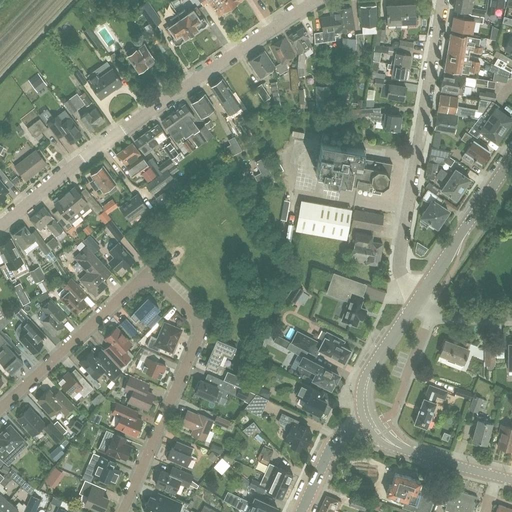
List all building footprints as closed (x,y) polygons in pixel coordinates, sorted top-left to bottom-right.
[(148,0),(138,7),(150,23),(152,27),(161,20),(148,0)] [(209,1),(218,14),(225,9),(228,9),(229,7),(231,6),(226,0),(199,0),(203,5),(209,1)] [(471,13),(473,0),(455,0),(454,10),(471,13)] [(503,6),(503,0),(488,0),(488,4),(487,12),(494,13),(495,5),(503,6)] [(361,25),(377,24),(375,4),(360,5),(361,25)] [(416,19),(415,19),(414,4),(400,5),(401,23),(407,22),(407,25),(416,24),(416,19)] [(401,23),(400,5),(386,5),(387,15),(385,15),(386,24),(395,23),(396,29),(401,28),(401,23)] [(344,30),(355,28),(351,6),(340,8),(344,30)] [(177,13),(191,33),(201,27),(203,27),(205,25),(206,23),(207,22),(203,17),(199,19),(197,15),(200,13),(196,7),(187,13),(184,9),(177,13)] [(338,31),(344,30),(340,8),(330,9),(331,15),(321,17),(323,28),(324,28),(324,30),(323,30),(324,38),(334,37),(334,36),(338,35),(338,31)] [(191,33),(177,13),(171,18),(174,22),(165,28),(169,34),(173,32),(175,36),(171,38),(175,44),(177,43),(179,43),(181,42),(182,40),(191,33)] [(453,16),(451,30),(471,33),(473,21),(481,23),(483,16),(477,15),(472,14),(471,14),(470,20),(453,16)] [(511,18),(504,16),(502,22),(511,25),(511,18)] [(152,27),(150,23),(143,28),(150,37),(156,33),(152,27)] [(298,54),(311,46),(306,37),(308,36),(302,27),(287,36),(298,54)] [(383,40),(385,30),(378,29),(376,39),(383,40)] [(356,42),(354,59),(361,60),(364,38),(363,33),(355,34),(356,42)] [(450,33),(449,41),(478,46),(479,38),(466,36),(466,35),(450,33)] [(95,38),(91,42),(97,50),(101,46),(95,38)] [(285,60),(294,55),(284,38),(270,46),(279,63),(276,65),(279,73),(287,69),(284,63),(286,62),(285,60)] [(349,38),(347,54),(354,54),(356,39),(349,38)] [(411,50),(412,42),(399,40),(398,48),(411,50)] [(480,52),(481,47),(478,46),(449,41),(447,51),(463,54),(463,53),(468,54),(468,50),(480,52)] [(389,47),(379,45),(375,44),(373,51),(387,53),(389,47)] [(148,66),(154,62),(143,46),(135,51),(133,47),(125,52),(138,71),(147,65),(148,66)] [(259,77),(275,66),(264,50),(248,60),(259,77)] [(458,63),(478,67),(479,61),(467,59),(467,56),(463,55),(463,54),(447,51),(447,52),(445,61),(458,63)] [(409,67),(411,55),(395,52),(395,55),(393,55),(391,63),(394,63),(393,64),(396,64),(407,66),(407,67),(409,67)] [(497,57),(511,66),(511,59),(500,52),(497,57)] [(511,66),(497,57),(493,64),(511,72),(511,66)] [(477,72),(478,67),(458,63),(445,61),(444,70),(460,73),(461,68),(465,69),(465,70),(477,72)] [(406,70),(407,67),(407,66),(396,64),(393,64),(388,63),(387,68),(393,69),(392,76),(408,78),(409,71),(406,70)] [(511,72),(493,64),(492,65),(498,68),(497,72),(508,77),(510,77),(511,72)] [(297,68),(290,69),(293,93),(298,93),(298,84),(299,84),(298,75),(297,68)] [(82,86),(87,82),(79,69),(73,73),(82,86)] [(100,98),(121,82),(112,69),(100,77),(97,74),(88,80),(100,98)] [(444,72),(442,81),(464,85),(465,76),(444,72)] [(508,77),(497,72),(496,74),(494,74),(493,79),(506,82),(508,77)] [(34,88),(38,85),(40,86),(44,83),(38,75),(29,82),(34,88)] [(383,86),(384,79),(375,77),(374,85),(383,86)] [(476,77),(475,83),(485,84),(485,87),(494,89),(495,80),(476,77)] [(231,108),(239,103),(222,78),(210,86),(221,102),(225,99),(231,108)] [(281,108),(276,81),(270,82),(276,110),(281,108)] [(465,95),(466,92),(463,91),(464,85),(442,81),(441,91),(465,95)] [(404,99),(406,86),(389,83),(386,96),(404,99)] [(255,88),(264,101),(270,97),(261,84),(255,88)] [(328,86),(316,87),(316,109),(328,108),(328,86)] [(376,98),(378,92),(371,89),(369,96),(376,98)] [(86,96),(84,93),(79,96),(82,100),(85,105),(86,106),(91,103),(87,96),(86,96)] [(191,100),(191,103),(200,117),(214,107),(205,94),(197,98),(195,97),(191,100)] [(458,97),(440,94),(437,110),(455,113),(455,114),(473,118),(475,109),(456,105),(458,97)] [(475,109),(473,118),(477,118),(479,116),(480,116),(482,114),(487,106),(491,101),(479,98),(477,109),(475,109)] [(77,109),(69,99),(64,103),(71,113),(77,109)] [(487,106),(482,114),(504,130),(511,118),(496,108),(499,105),(492,100),(491,101),(487,106)] [(195,118),(185,104),(176,110),(183,119),(201,143),(202,143),(212,135),(205,124),(199,129),(193,120),(195,118)] [(399,129),(401,115),(385,112),(373,113),(372,107),(363,108),(360,108),(356,108),(343,109),(344,117),(361,116),(361,115),(370,115),(370,117),(372,117),(373,119),(383,121),(382,127),(393,129),(392,130),(397,131),(398,129),(399,129)] [(90,131),(104,120),(95,108),(88,113),(87,112),(80,117),(90,131)] [(183,119),(176,110),(169,115),(185,136),(188,134),(194,142),(197,140),(200,144),(201,143),(183,119)] [(455,132),(458,115),(437,111),(434,129),(455,132)] [(482,114),(480,116),(479,116),(477,118),(468,131),(477,137),(481,130),(496,141),(504,130),(482,114)] [(47,122),(58,137),(63,133),(70,143),(81,134),(78,129),(79,129),(70,117),(63,123),(57,115),(47,122)] [(185,136),(169,115),(161,121),(176,140),(183,135),(184,137),(185,136)] [(27,128),(34,137),(47,128),(40,118),(27,128)] [(213,125),(209,120),(204,123),(208,128),(213,125)] [(160,143),(167,138),(157,124),(150,129),(160,143)] [(142,135),(153,149),(160,143),(150,129),(142,135)] [(489,150),(480,144),(482,143),(465,131),(460,138),(469,144),(461,156),(470,162),(473,158),(480,163),(489,150)] [(153,149),(142,135),(134,140),(145,154),(153,149)] [(235,153),(240,150),(233,137),(228,140),(231,144),(235,153)] [(182,142),(189,151),(193,148),(186,139),(182,142)] [(389,184),(392,163),(364,157),(365,149),(321,140),(315,169),(319,169),(317,177),(372,188),(371,192),(380,194),(381,189),(389,184)] [(127,166),(141,156),(132,142),(116,154),(121,161),(123,160),(127,166)] [(162,147),(170,157),(171,159),(176,155),(178,154),(170,142),(162,147)] [(445,149),(431,146),(430,154),(443,156),(445,149)] [(25,180),(46,163),(35,150),(15,166),(25,180)] [(176,155),(171,159),(174,164),(184,157),(181,152),(178,154),(176,155)] [(447,157),(443,156),(430,154),(428,161),(436,162),(442,163),(447,157)] [(157,176),(166,169),(162,163),(159,166),(152,157),(146,161),(157,176)] [(162,163),(166,169),(167,169),(174,164),(171,159),(170,157),(162,163)] [(434,172),(436,162),(428,161),(426,171),(434,172)] [(156,175),(149,165),(148,166),(147,164),(139,170),(147,182),(156,175)] [(167,169),(171,174),(178,169),(174,164),(167,169)] [(96,170),(90,174),(94,179),(90,182),(95,189),(99,186),(103,191),(115,183),(103,166),(101,166),(99,167),(97,168),(96,170)] [(8,190),(7,188),(13,183),(0,168),(0,200),(6,195),(4,193),(8,190)] [(440,168),(438,172),(462,189),(465,183),(467,184),(469,180),(468,179),(469,178),(460,172),(462,171),(458,168),(457,170),(455,168),(449,177),(447,175),(448,173),(440,168)] [(166,169),(157,176),(146,184),(152,193),(173,177),(167,169),(166,169)] [(265,185),(273,181),(267,169),(260,173),(254,176),(257,183),(265,185)] [(459,193),(462,189),(438,172),(435,176),(443,181),(444,179),(447,180),(441,189),(443,190),(442,192),(446,194),(447,193),(455,199),(456,197),(457,198),(460,194),(459,193)] [(88,191),(82,197),(74,186),(64,195),(77,210),(87,202),(97,214),(103,209),(88,191)] [(448,210),(439,204),(443,199),(428,189),(422,198),(430,203),(421,216),(430,222),(429,223),(434,227),(435,225),(437,226),(438,224),(440,222),(441,220),(448,210)] [(67,219),(77,210),(64,195),(63,195),(61,193),(53,200),(55,203),(54,203),(64,215),(58,220),(66,231),(72,225),(67,219)] [(129,221),(147,207),(136,194),(119,207),(129,221)] [(105,212),(111,208),(109,206),(111,204),(107,197),(98,203),(103,209),(105,212)] [(346,238),(351,209),(301,199),(296,229),(346,238)] [(56,236),(63,230),(43,206),(29,218),(39,230),(46,224),(56,236)] [(381,231),(383,215),(354,209),(351,225),(381,231)] [(99,215),(106,223),(111,219),(104,211),(99,215)] [(117,240),(124,235),(112,220),(105,224),(117,240)] [(35,229),(30,233),(24,226),(12,234),(17,240),(14,241),(17,246),(19,244),(23,248),(27,252),(37,244),(44,254),(50,250),(35,229)] [(84,230),(87,235),(92,231),(88,226),(84,230)] [(378,265),(382,244),(371,242),(372,236),(356,233),(351,260),(378,265)] [(92,239),(89,236),(84,240),(87,244),(92,239)] [(53,237),(46,242),(51,249),(58,244),(53,237)] [(12,242),(10,239),(0,244),(0,247),(2,252),(1,253),(5,260),(6,260),(7,262),(1,266),(7,278),(18,272),(14,266),(23,262),(14,246),(12,242)] [(124,268),(134,259),(118,242),(108,251),(113,257),(108,262),(116,271),(122,266),(124,268)] [(103,280),(111,272),(87,246),(74,257),(88,272),(79,279),(95,296),(107,284),(103,280)] [(44,278),(39,266),(29,271),(35,282),(44,278)] [(335,296),(349,301),(342,320),(356,325),(358,318),(362,319),(365,309),(359,306),(362,297),(351,293),(355,281),(334,273),(331,280),(339,283),(335,296)] [(85,305),(86,304),(80,298),(85,293),(71,277),(60,284),(67,291),(60,298),(75,314),(80,309),(82,310),(85,307),(85,305)] [(44,281),(40,283),(45,292),(49,290),(44,281)] [(303,290),(295,285),(287,297),(294,302),(303,290)] [(306,294),(301,300),(306,304),(311,299),(306,294)] [(144,301),(129,317),(135,322),(140,317),(146,322),(151,326),(159,317),(154,313),(159,308),(153,303),(155,302),(147,295),(143,300),(144,301)] [(53,334),(63,325),(59,321),(65,316),(49,299),(41,307),(47,314),(40,320),(53,334)] [(38,327),(30,318),(21,308),(15,314),(23,322),(19,325),(17,329),(16,333),(18,336),(19,337),(18,338),(32,353),(43,343),(33,333),(38,327)] [(120,324),(131,336),(137,331),(126,318),(120,324)] [(158,351),(160,347),(171,351),(181,329),(164,322),(157,338),(151,336),(147,346),(158,351)] [(130,343),(116,327),(104,338),(110,344),(104,349),(120,366),(129,357),(122,350),(130,343)] [(0,361),(11,373),(22,362),(9,348),(13,344),(0,329),(0,361)] [(290,342),(300,347),(311,352),(311,351),(314,345),(318,347),(317,349),(318,349),(343,362),(344,362),(344,361),(346,357),(348,357),(351,351),(349,351),(349,350),(350,350),(350,349),(349,349),(341,345),(343,341),(343,340),(326,332),(326,331),(325,331),(325,332),(321,340),(321,339),(321,340),(321,341),(320,343),(296,330),(290,342)] [(235,349),(236,346),(219,339),(216,347),(214,346),(205,367),(206,367),(207,366),(216,370),(223,353),(231,357),(232,354),(233,355),(235,349)] [(467,348),(469,343),(462,340),(460,346),(445,340),(440,353),(456,359),(454,363),(462,366),(468,349),(467,348)] [(297,353),(300,347),(290,342),(290,341),(287,348),(297,353)] [(495,366),(495,341),(485,341),(485,366),(495,366)] [(156,353),(144,348),(139,359),(145,361),(141,369),(160,377),(165,365),(153,360),(156,353)] [(91,350),(79,361),(94,378),(102,370),(111,379),(120,370),(101,349),(95,355),(91,350)] [(335,381),(338,375),(302,356),(293,373),(301,376),(303,373),(330,387),(333,380),(335,381)] [(68,371),(58,380),(72,395),(78,390),(83,396),(92,388),(82,376),(77,381),(68,371)] [(240,387),(245,389),(249,380),(243,378),(242,380),(229,375),(226,381),(231,383),(240,387)] [(223,380),(215,376),(211,384),(205,382),(200,380),(195,392),(212,399),(218,402),(221,395),(225,397),(231,383),(226,381),(223,380)] [(149,385),(142,382),(129,377),(124,389),(132,392),(128,400),(147,408),(153,394),(146,391),(149,385)] [(295,396),(304,400),(301,406),(319,415),(325,402),(319,399),(322,393),(311,388),(301,383),(295,396)] [(444,398),(447,391),(428,383),(424,397),(423,397),(414,422),(426,427),(429,418),(431,419),(434,412),(432,411),(435,402),(434,401),(436,395),(444,398)] [(245,389),(240,387),(236,395),(245,399),(249,391),(245,389)] [(473,392),(457,387),(455,394),(471,399),(473,392)] [(270,395),(268,391),(262,388),(259,394),(268,399),(270,395)] [(48,390),(37,400),(51,414),(59,407),(65,414),(73,406),(58,390),(53,395),(48,390)] [(477,411),(482,398),(474,395),(469,408),(477,411)] [(131,408),(117,402),(112,413),(120,416),(115,426),(135,435),(142,420),(128,414),(131,408)] [(29,407),(17,419),(32,435),(44,424),(29,407)] [(199,415),(187,410),(181,424),(193,429),(190,434),(204,440),(213,420),(199,414),(199,415)] [(214,421),(229,428),(232,422),(217,415),(214,421)] [(486,443),(491,423),(482,421),(483,417),(477,415),(474,426),(476,426),(472,440),(486,443)] [(288,416),(282,427),(287,432),(283,440),(291,443),(290,446),(298,450),(300,445),(304,447),(305,445),(307,446),(309,441),(308,440),(311,433),(307,431),(308,429),(293,421),(294,419),(288,416)] [(69,427),(76,432),(81,424),(75,419),(69,427)] [(56,441),(64,435),(50,421),(43,427),(56,441)] [(253,421),(242,430),(248,436),(256,430),(258,432),(260,431),(253,421)] [(500,424),(498,434),(500,434),(497,446),(511,450),(511,446),(511,423),(511,427),(500,424)] [(22,439),(10,425),(0,434),(0,458),(8,465),(17,457),(10,450),(22,439)] [(113,439),(111,438),(108,443),(102,441),(98,449),(119,458),(120,456),(125,458),(130,446),(122,443),(124,437),(115,433),(113,439)] [(171,446),(166,458),(186,467),(194,448),(176,441),(173,447),(171,446)] [(260,453),(263,454),(260,461),(267,464),(273,451),(263,446),(260,453)] [(114,483),(120,471),(114,469),(117,463),(93,453),(89,463),(96,466),(93,474),(100,477),(98,480),(106,483),(107,480),(114,483)] [(224,455),(223,458),(229,465),(232,459),(224,455)] [(56,487),(68,474),(59,466),(47,480),(56,487)] [(161,470),(155,484),(174,492),(179,482),(187,486),(192,475),(172,466),(169,474),(161,470)] [(277,482),(286,487),(292,473),(277,466),(272,477),(278,480),(277,482)] [(0,510),(8,501),(2,495),(6,490),(3,488),(4,486),(16,473),(11,468),(4,477),(0,481),(0,510)] [(386,493),(393,495),(393,496),(400,498),(400,497),(406,500),(404,505),(425,511),(426,511),(435,488),(419,483),(419,480),(411,477),(404,474),(404,475),(395,472),(391,484),(389,484),(386,493)] [(282,496),(286,487),(277,482),(278,480),(272,477),(266,489),(282,496)] [(266,485),(252,478),(248,486),(255,489),(255,490),(262,494),(266,485)] [(96,484),(84,479),(79,493),(87,496),(84,503),(102,511),(108,498),(92,491),(96,484)] [(471,511),(477,497),(473,495),(452,488),(454,484),(445,481),(438,503),(445,505),(444,509),(452,511),(471,511)] [(240,496),(228,490),(223,500),(235,506),(247,511),(274,511),(277,507),(255,497),(251,504),(246,502),(248,500),(240,496)] [(33,511),(40,499),(31,495),(26,505),(23,511),(33,511)] [(335,511),(341,501),(328,496),(326,495),(318,511),(335,511)] [(150,496),(144,509),(149,511),(169,511),(170,510),(174,511),(177,511),(181,503),(169,498),(167,503),(150,496)] [(365,510),(368,502),(352,497),(350,505),(365,510)] [(23,511),(26,505),(23,503),(22,504),(18,501),(14,506),(8,501),(0,510),(0,511),(23,511)] [(511,511),(511,508),(498,503),(494,511),(511,511)]
